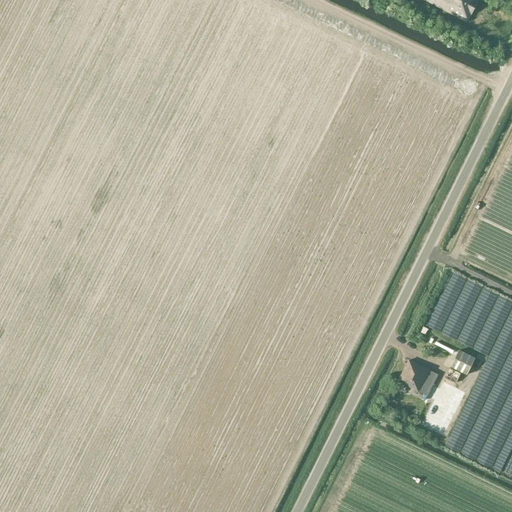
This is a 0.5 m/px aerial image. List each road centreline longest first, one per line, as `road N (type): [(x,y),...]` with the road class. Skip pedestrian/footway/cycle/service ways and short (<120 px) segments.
road 1 (unclassified): [(297,511),(511,78)]
road 2 (track): [(316,0),(506,89)]
